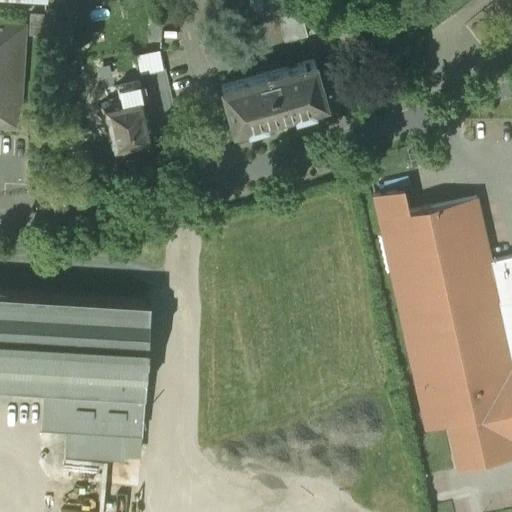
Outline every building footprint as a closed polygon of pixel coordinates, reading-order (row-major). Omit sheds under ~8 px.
[(299,9),(283,0),(275,0),(286,40),(307,35),(299,9)] [(23,23),(0,21),(0,124),(18,126),(23,23)] [(160,30),(138,29),(137,47),(159,48),(160,30)] [(313,58),(221,85),(234,128),(247,124),(248,128),(264,123),(263,119),(294,111),(295,114),(313,109),(312,105),(326,101),(313,58)] [(139,80),(117,85),(120,99),(100,103),(103,113),(97,114),(102,135),(108,133),(112,151),(153,141),(139,80)] [(395,189),(374,194),(425,427),(445,422),(455,466),(511,453),(511,259),(511,254),(490,259),(475,195),(400,212),(395,189)] [(146,297),(0,289),(0,381),(43,383),(40,423),(139,431),(146,297)]
